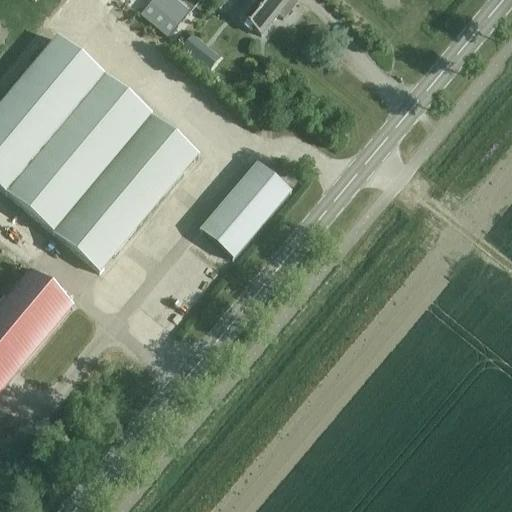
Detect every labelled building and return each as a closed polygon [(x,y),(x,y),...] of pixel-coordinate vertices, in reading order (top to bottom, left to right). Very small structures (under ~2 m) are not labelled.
[(255,0),(238,21),(263,41),(280,20),(285,24),(299,7),(290,0),(255,0)] [(195,159),(55,45),(0,112),(0,196),(98,277),(195,159)] [(216,62),(206,53),(196,65),(207,74),(216,62)] [(255,168),(199,237),(232,263),(288,195),(255,168)] [(0,393),(71,309),(30,275),(0,310),(0,393)]
